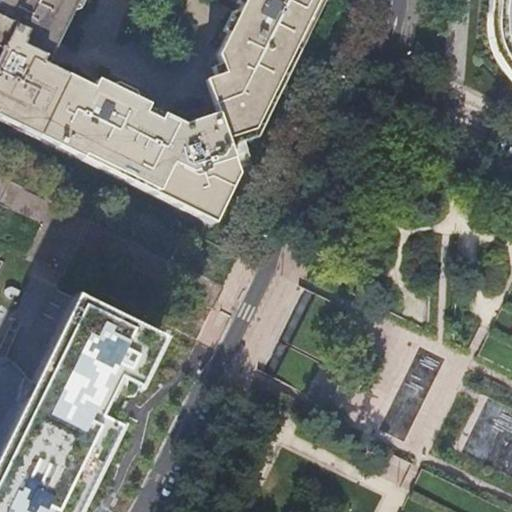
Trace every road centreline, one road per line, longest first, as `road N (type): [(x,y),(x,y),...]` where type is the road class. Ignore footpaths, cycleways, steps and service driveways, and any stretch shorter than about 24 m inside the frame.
road 1 (residential): [(365,65),(201,412),(139,511)]
road 2 (residential): [(511,142),(373,79),(365,65)]
